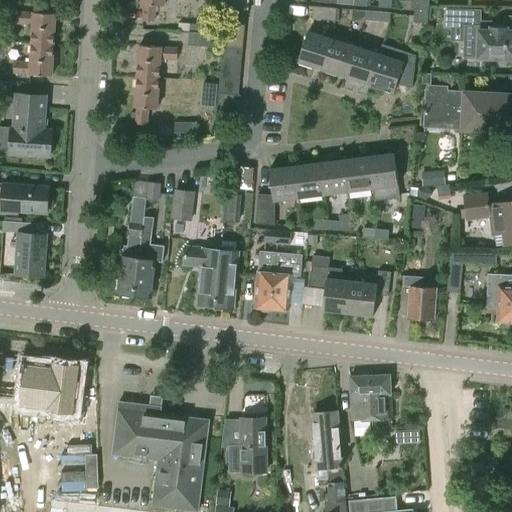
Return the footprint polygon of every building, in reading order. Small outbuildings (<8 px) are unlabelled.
[(164,0),(141,0),(141,5),(144,5),(143,21),(153,22),(154,6),(164,6),(164,0)] [(226,0),(226,8),(247,10),(246,11),(248,11),(248,0),(226,0)] [(378,0),(378,8),(392,8),(392,0),(378,0)] [(428,11),(428,0),(410,0),(410,10),(414,10),(428,11)] [(311,19),(335,21),(337,8),(312,6),(311,19)] [(226,8),(225,20),(245,21),(246,11),(247,10),(226,8)] [(351,20),(365,21),(366,11),(352,10),(351,20)] [(427,23),(428,11),(414,10),(413,22),(427,23)] [(366,11),(365,21),(390,23),(391,13),(366,11)] [(32,26),(31,45),(54,46),(56,15),(32,14),(32,15),(17,14),(17,25),(32,26)] [(511,16),(503,16),(502,28),(490,27),(490,22),(476,22),(476,26),(451,25),(450,41),(462,42),(462,56),(475,56),(475,58),(511,58),(511,16)] [(225,20),(224,32),(244,34),(245,21),(225,20)] [(203,25),(179,23),(179,32),(188,33),(188,32),(217,34),(218,26),(203,25)] [(187,45),(216,48),(217,34),(188,32),(188,33),(187,45)] [(224,32),(223,44),(243,46),(244,34),(224,32)] [(297,64),(321,72),(331,40),(307,32),(297,64)] [(321,72),(345,79),(355,47),(331,40),(321,72)] [(223,44),(222,56),(242,58),(243,46),(223,44)] [(54,46),(31,45),(29,64),(14,63),(14,74),(29,75),(29,76),(52,78),(54,46)] [(378,54),(369,86),(393,94),(396,83),(412,88),(416,56),(381,45),(378,54)] [(138,46),(136,76),(159,77),(161,61),(177,62),(177,49),(138,46)] [(345,79),(369,86),(378,54),(355,47),(345,79)] [(222,56),(220,67),(241,70),(242,58),(222,56)] [(241,70),(220,67),(219,79),(240,81),(241,70)] [(420,86),(434,86),(435,74),(421,73),(420,86)] [(159,77),(136,76),(134,108),(137,108),(136,125),(146,126),(147,109),(157,109),(159,77)] [(240,81),(219,79),(218,94),(238,96),(240,81)] [(0,94),(11,95),(11,84),(0,82),(0,94)] [(217,86),(202,84),(200,106),(215,107),(217,86)] [(422,127),(511,132),(511,95),(424,90),(422,127)] [(10,154),(50,157),(52,130),(44,130),(45,119),(44,119),(46,96),(16,94),(13,128),(11,128),(10,139),(0,138),(0,152),(10,153),(10,154)] [(218,94),(217,105),(239,107),(241,96),(238,96),(218,94)] [(174,122),(174,133),(196,133),(196,122),(174,122)] [(394,153),(368,157),(371,189),(372,189),(374,201),(400,198),(399,185),(394,153)] [(368,157),(343,160),(347,192),(371,189),(368,157)] [(475,157),(461,158),(462,171),(476,169),(475,157)] [(343,160),(319,163),(323,195),(347,192),(343,160)] [(319,163),(293,166),(298,198),(323,195),(319,163)] [(298,198),(293,166),(269,169),(272,195),(257,194),(255,223),(275,225),(274,201),(298,198)] [(420,172),(422,186),(444,184),(442,170),(420,172)] [(147,182),(146,198),(146,199),(159,200),(161,183),(147,182)] [(1,213),(17,214),(17,211),(47,213),(49,187),(3,184),(1,213)] [(437,196),(450,194),(449,184),(436,185),(437,196)] [(427,185),(422,186),(418,186),(416,196),(425,200),(432,194),(427,185)] [(171,219),(191,221),(195,192),(174,189),(171,219)] [(223,220),(239,221),(240,195),(225,193),(223,220)] [(491,234),(503,232),(505,244),(511,243),(511,201),(500,203),(488,205),(486,193),(463,196),(466,220),(477,218),(477,217),(489,216),(491,234)] [(117,292),(134,295),(143,218),(146,199),(146,198),(133,196),(127,246),(123,246),(122,256),(121,256),(117,292)] [(425,207),(411,206),(410,218),(424,219),(425,207)] [(143,218),(134,295),(151,297),(156,262),(162,263),(164,245),(150,244),(153,219),(143,218)] [(313,228),(326,229),(327,220),(314,219),(313,228)] [(18,233),(15,275),(44,277),(47,235),(31,234),(31,223),(4,221),(3,232),(18,233)] [(338,231),(351,232),(351,222),(338,221),(338,231)] [(361,237),(375,238),(376,229),(362,228),(361,237)] [(264,243),(277,244),(278,230),(265,229),(264,243)] [(376,229),(375,238),(388,240),(389,230),(376,229)] [(278,230),(277,244),(290,245),(290,231),(278,230)] [(307,245),(316,246),(317,236),(308,235),(307,245)] [(197,304),(215,306),(220,250),(200,248),(185,247),(184,264),(201,266),(197,304)] [(220,250),(215,306),(233,307),(238,252),(220,250)] [(254,308),(272,309),(276,256),(277,252),(259,251),(257,271),(254,308)] [(446,292),(459,293),(462,263),(496,263),(496,254),(450,253),(446,292)] [(276,256),(272,309),(289,310),(292,274),(288,274),(288,262),(280,262),(281,257),(276,256)] [(322,310),(347,313),(351,281),(327,278),(330,261),(313,258),(309,287),(325,289),(322,310)] [(351,281),(347,313),(373,317),(376,295),(388,296),(391,272),(378,271),(376,284),(351,281)] [(497,322),(511,322),(511,274),(487,274),(486,308),(497,308),(497,322)] [(404,288),(410,289),(407,318),(420,319),(422,322),(430,323),(431,320),(433,320),(436,289),(422,288),(422,278),(405,277),(404,288)] [(15,397),(12,423),(26,425),(28,413),(52,416),(57,374),(31,371),(28,399),(15,397)] [(57,374),(52,416),(76,419),(75,431),(89,433),(92,407),(79,405),(83,375),(57,372),(57,374)] [(391,418),(389,375),(350,376),(351,420),(391,418)] [(149,410),(141,409),(142,404),(118,401),(112,454),(157,460),(152,505),(198,511),(209,420),(149,412),(149,410)] [(336,412),(312,415),(319,486),(322,486),(324,502),(346,501),(344,481),(343,481),(342,465),(341,465),(336,412)] [(242,445),(229,445),(229,472),(266,472),(266,418),(242,418),(242,445)] [(420,445),(419,431),(407,432),(408,446),(420,445)] [(233,511),(234,507),(230,507),(231,491),(218,490),(216,506),(215,511),(233,511)] [(390,498),(349,502),(350,511),(413,511),(413,510),(395,511),(395,508),(391,509),(390,498)]
